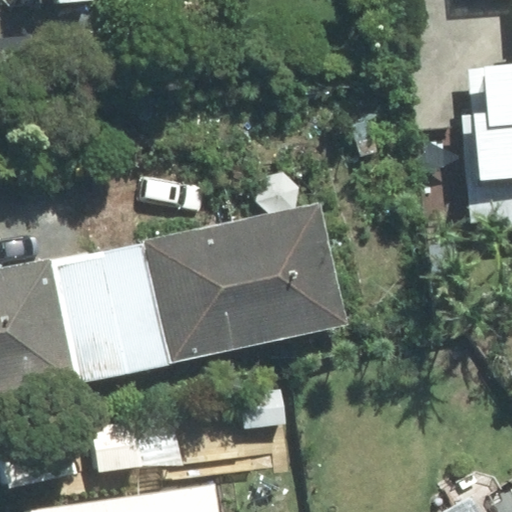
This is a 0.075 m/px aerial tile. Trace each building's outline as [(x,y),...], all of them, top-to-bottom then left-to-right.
[(511,0),(509,0),(511,34),(511,63),(462,67),(466,114),(455,114),(464,222),(511,218),(511,0)] [(86,48),(82,14),(53,17),(57,51),(86,48)] [(117,371),(162,362),(342,324),(315,202),(136,240),(137,245),(93,254),(117,371)] [(117,371),(93,254),(68,260),(47,262),(46,256),(0,265),(0,394),(69,381),(117,371)] [(156,406),(120,414),(125,437),(161,429),(156,406)] [(207,511),(203,483),(13,510),(13,511),(207,511)] [(476,511),(466,495),(435,511),(476,511)]
